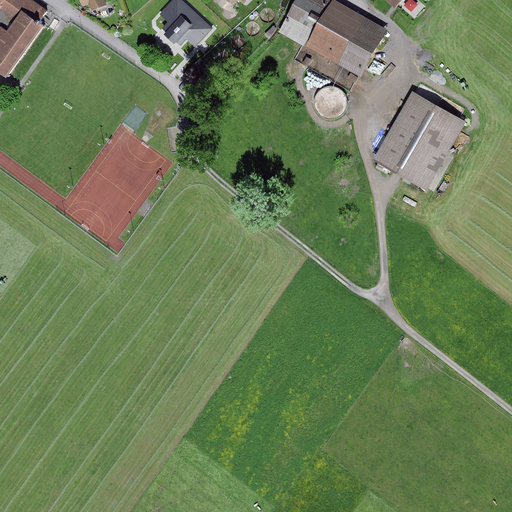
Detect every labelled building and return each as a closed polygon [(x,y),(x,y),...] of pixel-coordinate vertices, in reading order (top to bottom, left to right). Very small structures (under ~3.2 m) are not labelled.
[(0,0),(0,8),(16,20),(8,31),(3,27),(0,27),(0,71),(8,77),(44,27),(45,21),(51,11),(35,0),(0,0)] [(81,0),(84,6),(89,4),(91,11),(106,5),(104,0),(81,0)] [(214,29),(181,0),(173,0),(161,14),(169,22),(163,29),(166,31),(164,33),(179,46),(181,44),(183,46),(189,39),(197,47),(214,29)] [(390,34),(329,0),(302,0),(284,33),(365,79),(390,34)] [(16,20),(0,8),(0,27),(3,27),(8,31),(16,20)] [(198,63),(179,80),(188,89),(207,72),(198,63)] [(470,123),(416,92),(377,160),(431,191),(470,123)]
